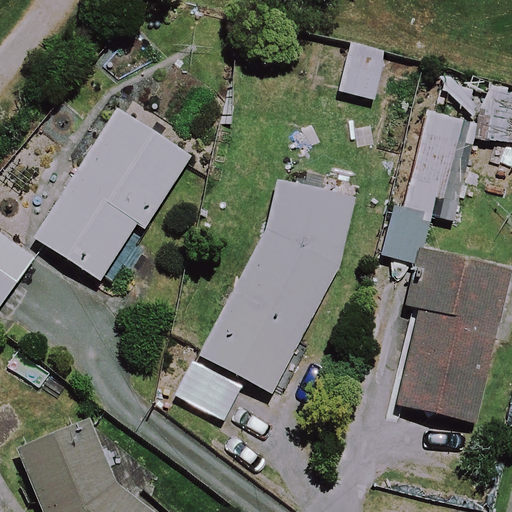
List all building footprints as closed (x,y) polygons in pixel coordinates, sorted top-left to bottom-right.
[(381,55),(346,47),(335,96),(370,104),(381,55)] [(189,163),(117,116),(33,243),(98,286),(135,229),(142,234),(189,163)] [(457,124),(422,116),(399,213),(434,221),(457,124)] [(263,237),(201,359),(178,401),(220,424),(239,388),(264,402),(332,282),(345,203),(271,191),(263,237)] [(0,307),(33,264),(0,239),(0,307)] [(505,270),(427,254),(395,411),(472,427),(505,270)] [(0,460),(27,511),(138,511),(121,497),(89,423),(0,447),(0,460)]
